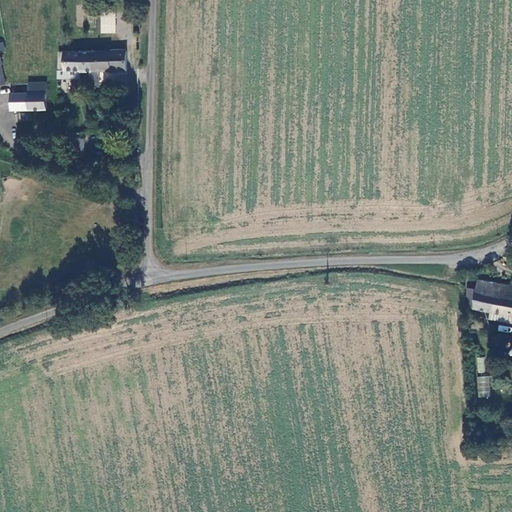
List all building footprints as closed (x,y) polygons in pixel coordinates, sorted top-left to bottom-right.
[(102,12),(102,34),(114,34),(115,12),(102,12)] [(92,52),(58,53),(58,71),(80,70),(91,70),(92,52)] [(127,52),(92,52),(91,70),(91,87),(97,87),(97,76),(96,70),(127,69),(127,52)] [(47,111),(47,84),(28,85),(29,112),(47,111)] [(85,136),(69,136),(72,148),(84,149),(85,136)] [(511,283),(482,278),(480,287),(471,286),(471,297),(472,297),(471,305),(488,308),(497,310),(511,312),(511,283)] [(511,320),(511,312),(497,310),(495,317),(511,320)] [(477,373),(485,372),(484,356),(476,357),(477,373)] [(489,376),(477,376),(478,397),(490,397),(489,376)]
